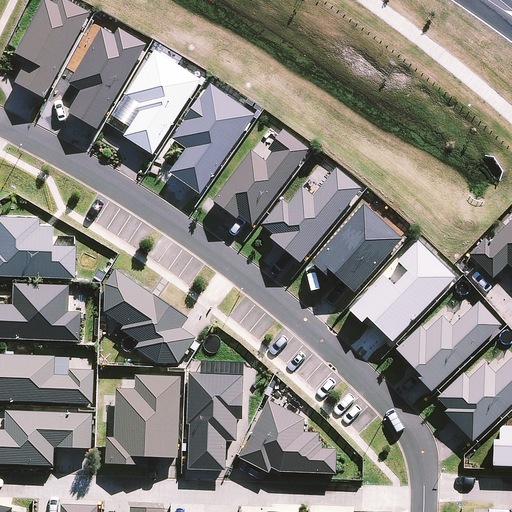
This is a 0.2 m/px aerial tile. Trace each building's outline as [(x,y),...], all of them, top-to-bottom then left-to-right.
[(58,0),(57,3),(51,0),(43,0),(16,52),(27,58),(15,81),(44,97),(90,12),(67,0),(58,0)] [(115,36),(102,28),(69,84),(81,90),(68,111),(99,129),(148,45),(119,28),(115,36)] [(126,125),(121,132),(153,153),(203,77),(155,46),(110,114),(126,125)] [(186,148),(169,171),(200,192),(255,113),(210,81),(171,137),(186,148)] [(284,130),(264,159),(249,149),(214,200),(254,226),(308,146),(284,130)] [(336,166),(313,193),(302,184),(287,202),(283,198),(260,225),(301,259),(361,188),(336,166)] [(351,294),(401,236),(363,203),(313,260),(351,294)] [(77,245),(53,244),(54,225),(40,224),(40,218),(0,215),(0,274),(75,278),(77,245)] [(511,218),(472,255),(492,276),(508,262),(511,266),(511,218)] [(367,316),(392,340),(455,274),(417,239),(351,309),(363,320),(367,316)] [(108,291),(103,299),(107,302),(102,310),(124,324),(121,328),(140,340),(136,346),(174,370),(196,336),(182,327),(189,315),(116,269),(103,289),(108,291)] [(70,284),(14,282),(14,303),(0,302),(0,337),(80,340),(81,311),(69,310),(70,284)] [(452,324),(442,313),(425,329),(421,324),(395,348),(432,387),(500,324),(478,300),(452,324)] [(69,356),(0,353),(0,398),(93,403),(95,369),(69,368),(69,356)] [(511,354),(495,371),(482,358),(437,400),(473,439),(511,402),(511,354)] [(226,468),(227,439),(239,440),(241,373),(189,371),(186,466),(226,468)] [(181,374),(135,374),(135,387),(115,387),(115,435),(107,435),(107,461),(141,462),(141,455),(181,455),(181,374)] [(337,447),(319,446),(319,430),(304,430),(304,417),(268,399),(239,455),(267,469),(336,472),(337,447)] [(0,427),(0,462),(55,464),(55,446),(93,447),(94,411),(6,409),(5,427),(0,427)] [(511,424),(500,424),(499,437),(494,437),(493,464),(511,464),(511,424)] [(98,511),(98,503),(59,502),(59,511),(98,511)] [(0,511),(11,511),(12,506),(0,503),(0,511)]
